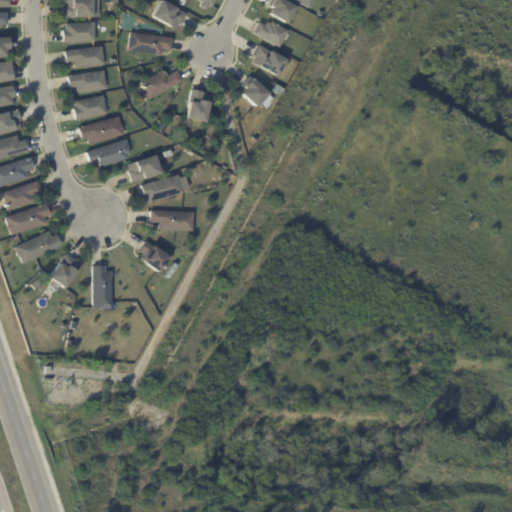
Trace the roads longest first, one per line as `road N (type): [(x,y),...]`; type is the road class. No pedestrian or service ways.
road 1 (residential): [(35,0),(46,126),(68,195),(98,221)]
road 2 (secondary): [(44,511),(0,378)]
